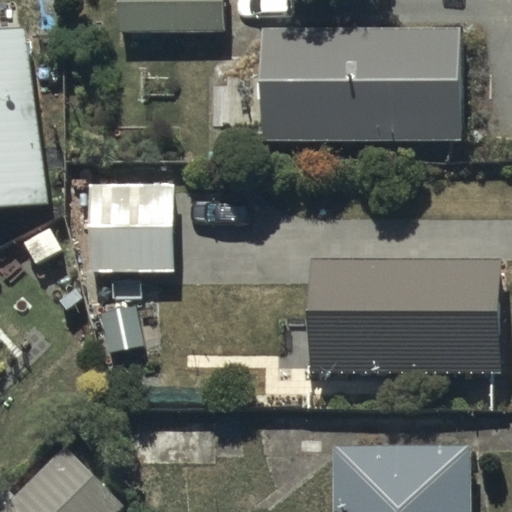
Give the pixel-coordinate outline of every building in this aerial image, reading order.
[(121,0),(122,42),(228,40),(226,0),(121,0)] [(462,37),(263,37),(263,154),(462,153),(462,37)] [(24,41),(0,44),(0,222),(49,216),(24,41)] [(89,203),(90,281),(177,279),(175,202),(89,203)] [(0,318),(0,343),(13,332),(0,318)] [(468,511),(468,458),(337,459),(336,511),(468,511)] [(113,511),(66,462),(11,511),(113,511)]
